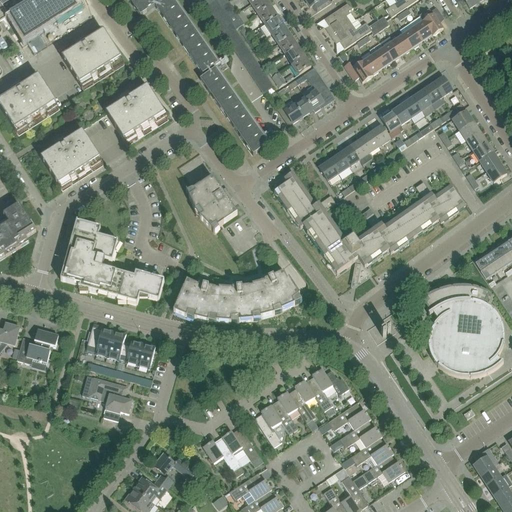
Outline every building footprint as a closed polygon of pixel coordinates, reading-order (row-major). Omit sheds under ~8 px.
[(0,0),(0,3),(5,12),(24,0),(0,0)] [(42,0),(11,20),(25,42),(76,9),(74,5),(78,3),(76,0),(42,0)] [(127,0),(140,17),(155,7),(150,0),(127,0)] [(161,0),(164,4),(156,10),(203,77),(218,66),(171,0),(161,0)] [(215,0),(215,1),(216,2),(219,6),(220,9),(229,3),(226,0),(215,0)] [(261,0),(252,7),(258,16),(270,8),(272,7),(268,0),(266,1),(265,0),(261,0)] [(331,5),(328,0),(303,0),(310,9),(312,8),(317,14),(331,5)] [(386,12),(391,20),(418,1),(417,0),(392,0),(396,5),(386,12)] [(469,10),(479,4),(476,0),(457,0),(463,8),(467,6),(469,10)] [(220,9),(219,6),(216,2),(206,9),(211,17),(221,10),(220,9)] [(0,78),(1,78),(2,76),(3,74),(2,72),(0,68),(0,35),(2,33),(1,29),(0,27),(0,23),(9,18),(5,12),(0,3),(0,78)] [(223,13),(228,21),(229,22),(232,20),(234,19),(233,18),(235,17),(236,17),(238,16),(229,3),(220,9),(221,10),(223,13)] [(353,10),(347,6),(324,21),(329,28),(325,31),(331,39),(351,25),(346,18),(350,15),(349,13),(353,10)] [(277,18),(270,8),(258,16),(265,26),(277,18)] [(432,16),(423,23),(433,38),(443,31),(438,23),(443,20),(436,10),(431,14),(432,16)] [(223,13),(216,18),(213,20),(218,28),(228,21),(223,13)] [(232,20),(229,22),(231,24),(235,31),(238,29),(242,27),(244,26),(238,16),(236,17),(235,17),(233,18),(234,19),(232,20)] [(265,26),(271,36),(284,28),(277,18),(265,26)] [(423,24),(413,30),(422,43),(426,41),(432,38),(433,38),(423,23),(422,23),(423,24)] [(225,39),(236,32),(235,31),(231,24),(220,31),(225,39)] [(356,32),(351,25),(331,39),(336,46),(339,44),(344,51),(371,33),(366,25),(356,32)] [(410,25),(400,32),(403,37),(412,51),(418,47),(418,46),(422,43),(413,30),(410,25)] [(238,29),(241,34),(245,40),(247,38),(248,37),(245,31),(242,27),(238,29)] [(291,38),(284,28),(271,36),(278,46),(291,38)] [(62,58),(83,93),(84,93),(125,67),(103,32),(87,42),(84,39),(75,45),(78,48),(62,58)] [(233,50),(240,44),(243,42),(238,35),(227,42),(233,50)] [(403,37),(393,44),(402,57),(406,54),(406,55),(412,51),(403,37)] [(278,46),(285,56),(297,48),(291,38),(278,46)] [(390,39),(380,45),(383,50),(392,64),(398,60),(402,57),(393,44),(390,39)] [(24,42),(19,45),(23,50),(28,47),(24,42)] [(235,53),(263,95),(274,88),(245,46),(235,53)] [(285,56),(292,66),(304,58),(297,48),(285,56)] [(386,68),(392,64),(383,50),(373,57),(382,70),(386,68)] [(363,63),(362,63),(373,78),(378,74),(378,73),(382,70),(373,57),(363,64),(363,63)] [(311,68),(304,58),(292,66),(299,76),(311,68)] [(352,63),(344,69),(354,84),(359,80),(362,85),(373,78),(362,63),(357,67),(354,64),(352,63)] [(304,77),(307,81),(307,82),(318,75),(314,70),(304,77)] [(215,71),(200,81),(252,156),(253,157),(268,146),(265,141),(215,71)] [(274,78),(273,80),(279,89),(286,85),(279,75),(276,77),(274,78)] [(321,80),(318,75),(307,82),(311,87),(321,80)] [(13,93),(7,97),(0,101),(0,108),(19,138),(60,112),(38,77),(22,87),(19,84),(10,90),(13,93)] [(303,84),(299,79),(294,83),(296,86),(295,86),(296,88),(303,84)] [(433,86),(442,99),(452,92),(443,79),(433,86)] [(312,89),(314,92),(324,85),(321,80),(311,87),(312,89)] [(291,92),(296,88),(295,86),(296,86),(294,83),(288,87),(291,92)] [(328,90),(324,85),(314,92),(315,93),(318,97),(328,90)] [(433,86),(422,93),(431,106),(442,99),(433,86)] [(105,114),(107,117),(127,148),(169,122),(147,87),(130,98),(128,94),(119,100),(121,103),(105,114)] [(284,90),(278,94),(281,99),(287,95),(284,90)] [(331,95),(328,90),(318,97),(321,102),(331,95)] [(319,108),(323,105),(321,102),(318,97),(315,93),(305,100),(313,112),(314,115),(321,110),(319,108)] [(422,93),(412,100),(421,113),(431,106),(422,93)] [(305,100),(295,106),(303,118),(313,112),(305,100)] [(421,113),(412,100),(402,107),(411,120),(421,113)] [(292,102),(282,109),(293,125),(303,118),(295,106),(292,102)] [(450,113),(454,118),(464,111),(461,106),(450,113)] [(402,107),(392,114),(400,127),(411,120),(402,107)] [(454,118),(450,113),(444,117),(447,122),(454,118)] [(456,126),(460,132),(473,124),(466,113),(457,119),(449,124),(452,128),(456,126)] [(400,127),(392,114),(381,121),(390,134),(397,129),(400,134),(403,132),(400,127)] [(436,122),(429,126),(430,127),(433,131),(439,127),(436,122)] [(479,134),(473,124),(460,132),(466,143),(479,134)] [(425,130),(424,131),(427,135),(433,131),(430,127),(425,130)] [(381,128),(371,135),(379,149),(390,142),(387,137),(381,128)] [(416,136),(409,141),(412,145),(423,138),(417,130),(413,133),(416,136)] [(62,194),(104,167),(82,133),(65,143),(63,139),(54,145),(56,149),(40,159),(62,194)] [(443,143),(447,140),(443,134),(439,137),(443,143)] [(466,143),(473,153),(486,145),(479,134),(466,143)] [(369,155),(379,149),(371,135),(360,142),(369,155)] [(395,144),(399,151),(401,153),(406,149),(412,145),(409,141),(403,145),(401,140),(395,144)] [(451,147),(447,140),(443,143),(447,150),(451,147)] [(359,162),(369,155),(360,142),(350,149),(359,162)] [(480,164),(493,155),(486,145),(473,153),(480,164)] [(350,149),(340,156),(349,169),(359,162),(350,149)] [(404,159),(401,153),(399,151),(394,154),(399,162),(404,159)] [(452,158),(456,164),(461,161),(457,155),(452,158)] [(480,164),(487,174),(500,165),(493,155),(480,164)] [(349,169),(340,156),(329,163),(338,176),(349,169)] [(465,167),(461,161),(456,164),(460,170),(465,167)] [(382,166),(386,171),(392,167),(389,162),(382,166)] [(328,183),(338,176),(329,163),(319,170),(328,183)] [(507,176),(500,165),(487,174),(494,185),(507,176)] [(379,169),(368,176),(371,181),(382,173),(379,169)] [(365,185),(371,181),(368,176),(362,180),(365,185)] [(466,179),(470,185),(474,182),(470,176),(466,179)] [(278,199),(300,230),(303,228),(337,276),(354,264),(355,267),(352,283),(353,283),(357,284),(358,285),(372,275),(368,270),(367,271),(366,269),(388,253),(391,256),(439,222),(441,225),(465,208),(453,190),(429,207),(427,204),(379,238),(377,235),(359,247),(353,239),(345,245),(345,244),(342,246),(321,215),(318,217),(289,177),(284,181),(287,185),(277,192),(281,197),(278,199)] [(211,231),(212,233),(237,216),(226,199),(230,196),(229,195),(227,190),(222,193),(212,179),(188,196),(189,198),(189,199),(195,213),(199,219),(210,231),(211,231)] [(479,188),(474,182),(470,185),(474,191),(479,188)] [(423,184),(422,185),(415,190),(423,200),(431,194),(423,184)] [(347,190),(350,194),(357,190),(354,186),(347,190)] [(344,199),(350,194),(347,190),(341,194),(344,199)] [(336,205),(331,198),(320,205),(326,213),(336,205)] [(0,262),(29,244),(26,239),(36,233),(19,207),(8,213),(14,222),(0,230),(0,262)] [(365,220),(373,215),(370,210),(362,216),(365,220)] [(380,225),(373,215),(365,220),(373,231),(380,225)] [(78,223),(77,223),(61,282),(81,288),(80,289),(79,289),(79,290),(137,306),(140,297),(159,303),(164,283),(136,275),(135,279),(107,272),(110,263),(112,264),(118,243),(117,243),(98,238),(101,230),(78,224),(78,223)] [(511,250),(506,242),(495,249),(507,267),(511,263),(511,250)] [(496,274),(507,267),(495,249),(485,256),(496,274)] [(496,274),(485,256),(474,263),(485,281),(496,274)] [(287,282),(283,274),(273,279),(271,275),(263,277),(265,284),(252,287),(252,289),(261,320),(282,314),(281,313),(302,303),(299,298),(300,298),(289,281),(287,282)] [(199,287),(187,282),(173,314),(194,322),(194,321),(216,326),(216,324),(219,292),(209,289),(209,284),(201,281),(199,287)] [(241,285),(233,284),(232,291),(219,290),(219,292),(216,324),(239,325),(239,324),(261,322),(261,320),(252,289),(242,289),(241,285)] [(426,298),(421,301),(421,303),(422,302),(430,314),(428,316),(429,317),(435,313),(440,320),(438,322),(437,323),(436,325),(434,327),(433,328),(432,330),(431,332),(430,334),(430,336),(429,338),(429,340),(429,342),(428,344),(428,346),(428,348),(429,350),(429,352),(429,354),(430,355),(430,356),(431,359),(432,361),(434,363),(435,365),(436,367),(438,368),(440,370),(441,371),(441,372),(443,373),(445,374),(447,376),(450,377),(452,378),(454,378),(456,379),(459,380),(461,380),(462,380),(465,380),(467,380),(470,380),(473,380),(475,380),(478,379),(481,379),(483,378),(486,377),(488,376),(490,375),(492,373),(495,372),(497,371),(499,369),(500,367),(503,365),(502,363),(499,366),(495,361),(496,361),(497,359),(498,357),(500,355),(501,354),(502,352),(502,349),(503,347),(504,345),(504,343),(504,341),(504,339),(504,336),(504,334),(504,332),(503,330),(502,328),(502,326),(500,323),(499,321),(498,319),(496,317),(494,314),(492,312),(491,311),(489,309),(485,306),(489,297),(490,298),(491,297),(484,292),(477,289),(469,287),(461,287),(452,288),(443,290),(434,293),(426,298)] [(367,331),(378,347),(396,336),(395,335),(402,331),(392,315),(367,331)] [(0,355),(8,346),(15,348),(20,329),(17,328),(16,326),(12,325),(11,327),(5,325),(4,332),(0,331),(0,355)] [(94,326),(87,351),(96,354),(103,328),(94,326)] [(96,354),(95,356),(107,360),(119,363),(120,360),(124,343),(127,335),(116,332),(115,332),(113,331),(103,328),(96,354)] [(20,352),(17,361),(17,363),(32,367),(33,361),(47,365),(52,349),(55,350),(59,338),(38,332),(35,343),(31,342),(31,344),(23,342),(24,340),(23,340),(20,350),(20,352)] [(124,343),(120,360),(127,362),(126,365),(138,368),(149,371),(153,357),(156,349),(149,348),(150,346),(144,344),(139,342),(138,345),(132,343),(131,345),(124,343)] [(87,372),(140,387),(142,380),(88,365),(87,372)] [(81,383),(84,373),(77,371),(74,381),(81,383)] [(311,381),(305,385),(315,399),(315,400),(324,414),(333,408),(323,394),(333,388),(332,387),(335,385),(342,396),(349,391),(342,380),(340,382),(338,379),(336,380),(331,373),(325,377),(322,371),(312,378),(314,381),(312,383),(311,381)] [(125,401),(128,389),(88,378),(82,398),(104,404),(106,396),(124,401),(125,401)] [(315,400),(315,399),(305,385),(304,383),(294,389),(296,391),(288,396),(298,411),(297,411),(307,425),(315,420),(306,405),(315,400)] [(278,403),(271,408),(281,424),(289,437),(298,431),(289,417),(297,411),(298,411),(288,396),(287,394),(277,401),(278,403)] [(106,396),(104,404),(107,405),(103,420),(118,424),(118,423),(116,422),(118,415),(120,416),(121,414),(129,417),(132,403),(125,401),(124,401),(106,396)] [(357,405),(328,424),(332,430),(334,433),(348,424),(354,432),(368,423),(369,423),(371,422),(364,412),(362,413),(361,414),(359,412),(361,411),(357,405)] [(253,419),(264,436),(273,450),(282,444),(273,430),(281,424),(271,408),(261,414),(262,416),(255,421),(253,419)] [(467,422),(475,416),(471,411),(463,417),(467,422)] [(355,444),(361,453),(380,440),(382,439),(376,429),(372,432),(371,430),(372,429),(369,423),(368,423),(354,432),(339,442),(345,450),(355,444)] [(250,445),(244,434),(240,428),(239,428),(240,430),(233,435),(231,433),(222,440),(237,462),(246,457),(255,470),(263,464),(250,445)] [(380,440),(361,453),(351,459),(355,465),(357,468),(366,462),(372,470),(377,467),(391,457),(391,458),(394,456),(387,447),(383,449),(382,447),(384,446),(380,440),(382,439),(380,440)] [(214,445),(213,443),(203,449),(214,466),(223,460),(236,479),(244,474),(241,469),(241,468),(237,462),(222,440),(214,445)] [(502,449),(509,459),(511,457),(511,454),(506,446),(502,449)] [(473,467),(480,478),(494,469),(499,466),(488,451),(475,460),(478,464),(473,467)] [(153,468),(161,474),(166,478),(173,468),(193,483),(198,476),(177,459),(174,463),(163,455),(153,468)] [(372,470),(362,477),(356,481),(352,483),(358,492),(368,485),(378,479),(384,488),(389,485),(405,474),(398,464),(395,467),(394,465),(395,463),(391,458),(391,457),(377,467),(372,470)] [(500,480),(494,469),(480,478),(487,488),(500,480)] [(330,487),(347,476),(343,470),(326,481),(330,487)] [(269,494),(270,493),(272,492),(266,482),(264,483),(259,476),(261,475),(260,474),(252,480),(229,494),(235,503),(249,494),(255,502),(255,503),(269,494)] [(487,488),(494,499),(507,490),(511,486),(505,476),(500,480),(487,488)] [(161,477),(157,483),(167,491),(173,483),(168,479),(166,481),(161,477)] [(369,509),(368,508),(358,492),(352,483),(349,478),(340,484),(346,493),(350,498),(341,504),(341,505),(345,511),(361,511),(368,508),(369,510),(369,509)] [(160,501),(167,491),(157,483),(153,488),(142,480),(134,490),(150,503),(154,496),(160,501)] [(150,511),(155,506),(150,503),(134,490),(125,502),(138,511),(150,511)] [(345,511),(341,505),(341,504),(337,498),(332,490),(323,496),(333,510),(329,511),(345,511)] [(494,499),(501,509),(511,501),(511,497),(507,490),(494,499)] [(281,511),(281,510),(283,509),(277,500),(275,501),(270,493),(269,494),(255,503),(255,502),(248,507),(241,511),(240,511),(278,511),(280,511),(281,511)] [(217,511),(226,507),(223,499),(214,502),(217,511)] [(511,511),(511,501),(501,509),(502,511),(511,511)]
